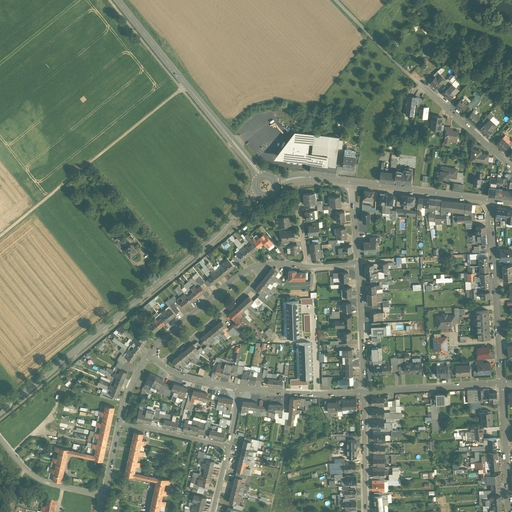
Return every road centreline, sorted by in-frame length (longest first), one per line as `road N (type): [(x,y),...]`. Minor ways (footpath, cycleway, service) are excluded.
road 1 (tertiary): [(0,412),(211,240),(258,192)]
road 2 (track): [(0,236),(186,84)]
road 3 (secondary): [(260,177),(117,0)]
road 4 (residential): [(306,267),(247,271),(149,354)]
road 5 (residential): [(490,200),(501,383)]
road 6 (track): [(449,56),(420,84),(335,0)]
road 7 (secondary): [(490,200),(351,182)]
road 8 (residential): [(501,383),(363,392)]
road 9 (residential): [(357,263),(363,392)]
road 10 (residential): [(501,383),(510,511)]
road 11 (residential): [(511,166),(420,84)]
road 12 (residential): [(363,392),(242,388)]
road 13 (residential): [(363,392),(366,511)]
